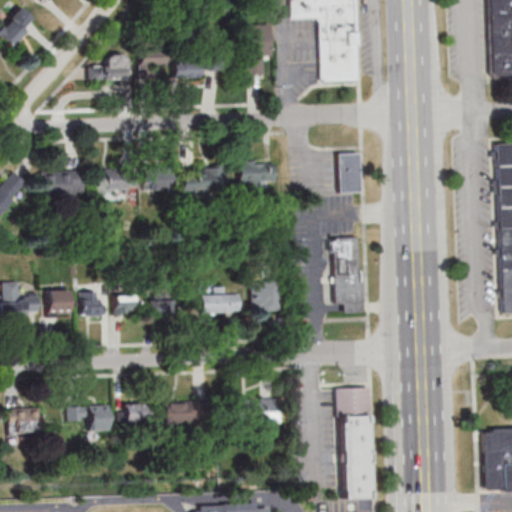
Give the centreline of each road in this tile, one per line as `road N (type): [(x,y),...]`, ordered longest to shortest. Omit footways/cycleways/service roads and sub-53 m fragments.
road 1 (residential): [(420,356),(0,366)]
road 2 (residential): [(412,113),(2,127)]
road 3 (residential): [(0,129),(107,0)]
